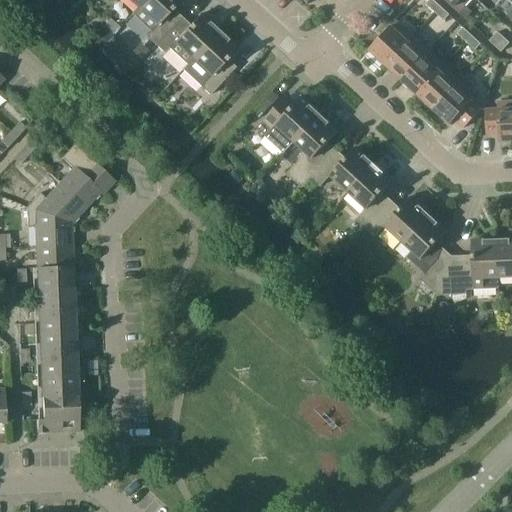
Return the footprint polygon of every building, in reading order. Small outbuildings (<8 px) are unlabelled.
[(106,0),(110,3),(113,0),(128,0),(138,8),(145,0),(106,0)] [(132,15),(151,31),(146,37),(155,45),(175,23),(166,15),(180,0),(145,0),(138,8),(132,15)] [(435,12),(440,6),(433,0),(429,0),(426,4),(435,12)] [(472,11),(465,4),(469,0),(446,0),(466,18),(472,11)] [(440,6),(435,12),(444,20),(449,14),(440,6)] [(187,65),(192,59),(219,31),(201,14),(184,32),(175,23),(155,45),(164,54),(169,48),(187,65)] [(386,65),(413,36),(396,21),(369,50),(386,65)] [(100,23),(85,40),(98,51),(99,50),(110,38),(113,35),(100,23)] [(466,41),(472,35),(463,27),(458,33),(466,41)] [(210,95),(229,74),(221,66),(237,48),(219,31),(192,59),(211,76),(201,87),(210,95)] [(490,40),(502,51),(510,42),(498,31),(490,40)] [(472,35),(466,41),(476,50),(481,44),(472,35)] [(413,36),(386,65),(401,80),(424,56),(425,56),(429,51),(413,36)] [(110,38),(99,50),(114,65),(126,53),(110,38)] [(417,94),(440,70),(425,56),(424,56),(401,80),(417,94)] [(444,65),(440,70),(417,94),(433,109),(460,80),(444,65)] [(482,109),(473,101),(478,96),(460,80),(433,109),(450,124),(455,119),(464,128),(482,109)] [(257,128),(266,137),(284,153),(294,142),(320,113),(302,97),(286,114),(277,106),(257,128)] [(511,141),(511,101),(498,102),(498,110),(486,110),(487,136),(499,135),(499,142),(511,141)] [(320,113),(294,142),(306,153),(287,174),(303,188),(311,179),(331,157),(322,149),(339,131),(320,113)] [(11,132),(17,138),(26,128),(20,123),(11,132)] [(17,138),(11,132),(2,142),(8,147),(17,138)] [(31,140),(22,149),(29,156),(38,146),(31,140)] [(76,144),(67,153),(62,159),(73,169),(59,184),(85,208),(99,193),(102,195),(115,181),(76,144)] [(331,157),(311,179),(321,187),(331,176),(349,193),(375,165),(357,147),(340,165),(331,157)] [(29,156),(22,149),(14,159),(20,165),(29,156)] [(366,229),(386,207),(377,199),(393,181),(375,165),(349,193),(367,209),(357,220),(366,229)] [(236,168),(230,175),(239,183),(246,176),(236,168)] [(26,208),(72,223),(85,208),(59,184),(45,199),(39,193),(26,208)] [(403,242),(429,214),(411,198),(394,215),(386,207),(366,229),(375,237),(385,226),(403,242)] [(72,223),(26,208),(27,227),(36,226),(36,239),(72,238),(72,223)] [(407,258),(425,274),(420,280),(438,296),(449,265),(431,249),(447,232),(429,214),(403,242),(413,252),(407,258)] [(72,238),(36,239),(37,257),(73,256),(72,238)] [(511,238),(497,240),(498,278),(511,277),(511,238)] [(449,265),(438,296),(461,295),(461,280),(498,278),(497,240),(471,240),(472,265),(449,265)] [(73,256),(37,257),(43,420),(38,421),(38,434),(79,432),(73,256)] [(456,305),(439,305),(440,324),(457,324),(456,305)]
